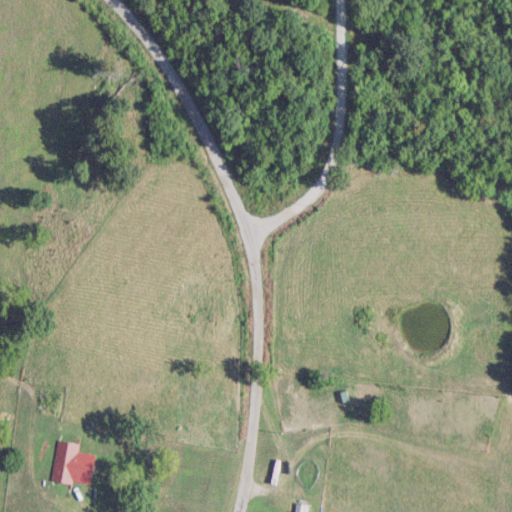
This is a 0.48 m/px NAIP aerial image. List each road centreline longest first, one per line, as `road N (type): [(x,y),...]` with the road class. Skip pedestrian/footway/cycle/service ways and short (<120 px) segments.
road 1 (residential): [(251,242),(13,0)]
road 2 (residential): [(251,242),(308,196),(339,147),(333,0)]
road 3 (residential): [(251,242),(247,383),(228,511)]
